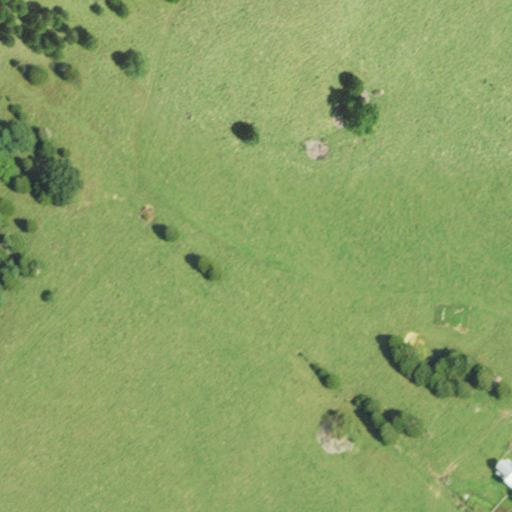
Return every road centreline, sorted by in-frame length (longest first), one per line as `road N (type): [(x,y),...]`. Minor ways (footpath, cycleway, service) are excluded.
road 1 (track): [(511,307),(488,295),(343,282),(235,253),(160,203),(132,153),(179,0)]
road 2 (track): [(0,379),(114,244),(160,203)]
